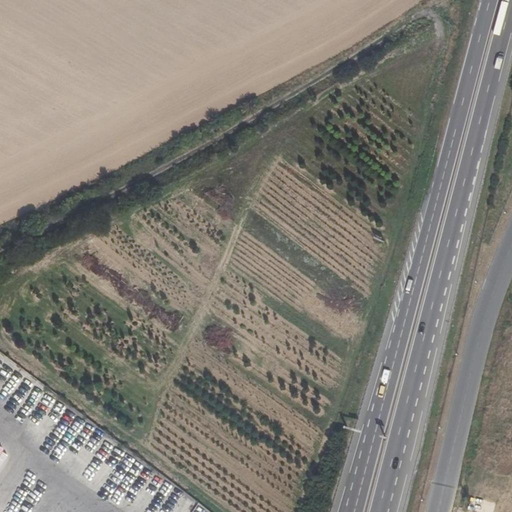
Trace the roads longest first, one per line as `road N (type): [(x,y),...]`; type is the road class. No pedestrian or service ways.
road 1 (track): [(0,249),(201,148),(429,15),(436,29),(292,111),(212,281)]
road 2 (primary): [(491,0),(354,511)]
road 3 (primary): [(379,511),(511,4)]
